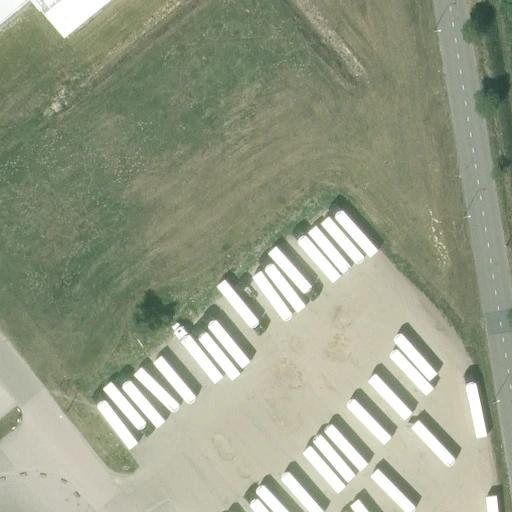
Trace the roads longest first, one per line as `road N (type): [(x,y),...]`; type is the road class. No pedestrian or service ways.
road 1 (unknown): [(114,509),(319,323),(367,303),(419,332),(466,384),(466,493),(450,511)]
road 2 (tertiary): [(449,0),(511,396)]
road 3 (unclassified): [(0,460),(27,452),(76,462),(116,511)]
